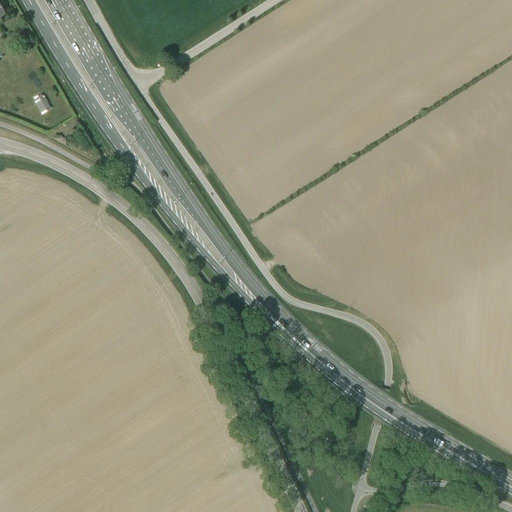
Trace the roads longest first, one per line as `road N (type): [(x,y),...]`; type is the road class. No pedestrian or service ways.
road 1 (tertiary): [(0,144),(81,178),(152,233),(215,330),(301,511)]
road 2 (primary): [(28,0),(174,219),(263,317),(334,375)]
road 3 (primary): [(334,375),(269,310),(192,213),(60,0)]
road 4 (unclassified): [(274,0),(137,86),(88,0)]
road 5 (primary): [(334,375),(511,488)]
